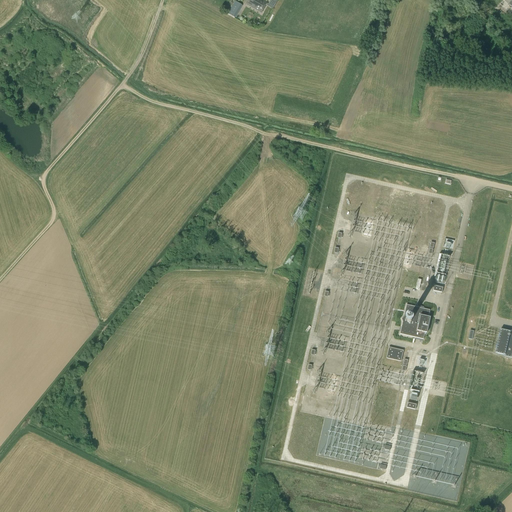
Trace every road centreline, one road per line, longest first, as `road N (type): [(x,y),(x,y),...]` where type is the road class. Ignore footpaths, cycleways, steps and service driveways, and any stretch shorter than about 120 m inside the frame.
road 1 (track): [(162,0),(122,85),(138,96),(264,134),(472,180)]
road 2 (track): [(122,85),(44,174),(54,217),(0,280)]
